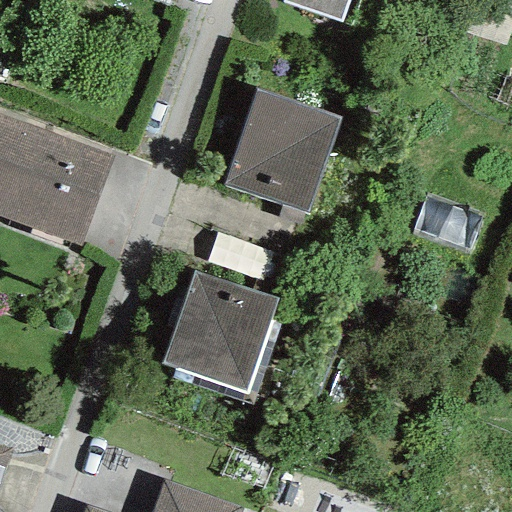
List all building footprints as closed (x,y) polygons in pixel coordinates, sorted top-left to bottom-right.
[(282,0),(281,3),(339,23),(347,0),(282,0)] [(340,118),(254,89),(222,186),(306,213),(340,118)] [(112,156),(0,116),(0,217),(79,247),(112,156)] [(275,286),(285,257),(216,233),(206,262),(275,286)] [(277,299),(193,272),(161,364),(246,395),(277,299)] [(0,481),(11,450),(0,446),(0,481)] [(164,480),(151,511),(102,511),(85,506),(82,511),(239,511),(241,508),(164,480)]
